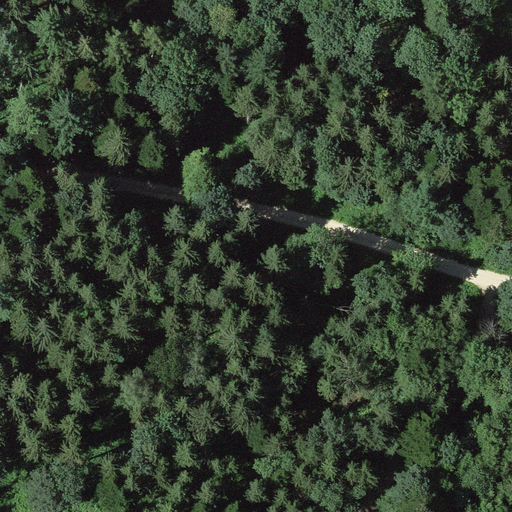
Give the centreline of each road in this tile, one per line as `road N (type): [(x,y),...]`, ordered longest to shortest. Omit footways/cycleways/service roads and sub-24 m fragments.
road 1 (track): [(511,288),(167,187),(60,164),(0,165)]
road 2 (track): [(365,511),(510,288)]
